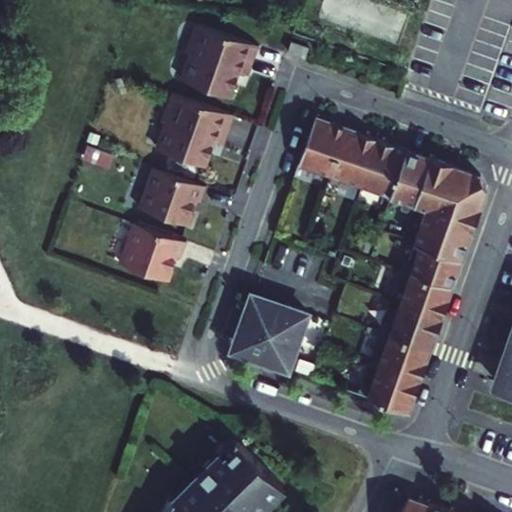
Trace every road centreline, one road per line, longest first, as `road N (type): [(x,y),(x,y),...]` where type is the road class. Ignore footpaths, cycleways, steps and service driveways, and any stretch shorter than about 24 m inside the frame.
road 1 (residential): [(396,444),(227,387),(205,362),(291,108),(307,89),(320,88),(511,152)]
road 2 (residential): [(511,188),(422,453)]
